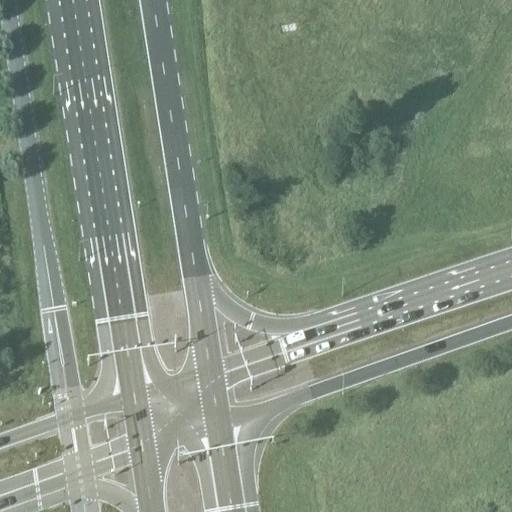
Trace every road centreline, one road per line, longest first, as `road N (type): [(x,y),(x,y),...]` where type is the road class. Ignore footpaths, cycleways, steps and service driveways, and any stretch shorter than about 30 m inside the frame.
road 1 (unclassified): [(70,416),(5,0)]
road 2 (primary): [(72,0),(133,397)]
road 3 (primary): [(219,426),(511,323)]
road 4 (primary): [(194,262),(153,0)]
road 5 (primary): [(511,271),(333,329)]
road 6 (primary): [(333,329),(251,326),(231,313),(194,262)]
road 7 (primary): [(333,329),(211,370)]
